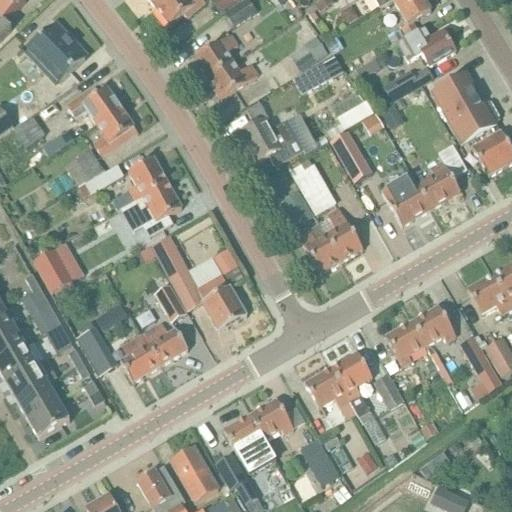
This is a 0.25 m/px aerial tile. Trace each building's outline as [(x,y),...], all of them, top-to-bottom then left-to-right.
[(0,0),(0,44),(11,34),(10,33),(4,26),(26,6),(20,0),(0,0)] [(145,0),(155,11),(169,0),(145,0)] [(192,0),(189,3),(187,0),(169,0),(155,11),(170,29),(184,18),(187,22),(206,6),(201,0),(192,0)] [(228,0),(213,0),(211,2),(221,16),(233,6),(228,0)] [(259,0),(250,0),(247,2),(224,17),(234,32),(257,17),(256,16),(266,10),(259,0)] [(291,0),(274,0),(281,9),(292,1),(291,0)] [(343,0),(345,2),(347,0),(372,0),(379,11),(392,3),(396,0),(343,0)] [(401,31),(402,33),(391,39),(396,48),(418,35),(413,27),(431,15),(421,0),(396,0),(392,3),(407,27),(401,31)] [(53,30),(39,44),(25,56),(44,77),(48,74),(60,87),(70,77),(85,63),(72,50),(76,47),(69,40),(65,43),(53,30)] [(455,56),(442,36),(430,43),(422,32),(418,35),(396,48),(408,67),(424,58),(432,71),(455,56)] [(232,38),(211,52),(194,63),(208,84),(234,66),(228,57),(238,51),(244,59),(258,50),(252,41),(239,49),(232,38)] [(336,40),(325,47),(332,58),(343,52),(336,40)] [(380,60),(348,79),(350,84),(365,76),(367,80),(386,69),(380,60)] [(329,64),(292,84),(301,100),(338,80),(329,64)] [(234,66),(208,84),(221,104),(238,93),(259,80),(251,69),(240,76),(234,66)] [(427,71),(413,80),(410,74),(383,90),(391,105),(433,81),(427,71)] [(449,85),(432,95),(446,119),(452,130),(465,123),(479,148),(501,135),(495,125),(485,107),(467,75),(449,85)] [(97,127),(120,111),(106,92),(98,98),(94,92),(78,104),(69,110),(76,122),(88,114),(97,127)] [(401,101),(396,104),(400,112),(405,110),(401,101)] [(0,138),(13,129),(0,109),(0,138)] [(395,109),(381,116),(390,133),(404,126),(395,109)] [(120,111),(97,127),(106,140),(95,147),(103,161),(122,148),(138,137),(120,111)] [(269,120),(257,126),(240,136),(257,167),(268,161),(274,170),(303,154),(287,126),(276,132),(269,120)] [(13,136),(25,153),(44,139),(33,123),(13,136)] [(511,166),(511,154),(501,135),(479,148),(471,152),(488,181),(511,166)] [(348,136),(330,147),(354,189),(373,178),(348,136)] [(48,160),(66,148),(61,139),(43,151),(48,160)] [(435,180),(419,189),(433,213),(460,197),(452,183),(466,175),(451,150),(438,159),(442,166),(430,172),(435,180)] [(78,192),(105,176),(90,154),(65,171),(78,192)] [(153,162),(136,171),(129,175),(137,190),(129,194),(135,205),(168,187),(153,162)] [(117,170),(105,176),(78,192),(84,203),(124,181),(117,170)] [(336,208),(315,171),(294,184),(303,199),(305,198),(318,221),(315,222),(317,226),(319,226),(322,223),(323,222),(320,217),(336,208)] [(67,176),(49,187),(57,200),(75,189),(67,176)] [(411,180),(383,196),(388,206),(387,207),(391,214),(401,231),(433,213),(419,189),(417,190),(411,180)] [(157,226),(164,222),(182,213),(168,187),(135,205),(141,216),(149,212),(157,226)] [(305,198),(303,199),(289,207),(293,212),(289,215),(297,228),(309,220),(311,224),(315,222),(318,221),(305,198)] [(327,239),(342,265),(362,253),(339,212),(327,219),(336,234),(327,239)] [(296,237),(316,273),(320,278),(342,265),(327,239),(316,245),(307,231),(296,237)] [(152,250),(167,276),(187,314),(202,306),(185,275),(171,251),(166,242),(152,250)] [(229,252),(212,261),(222,279),(239,270),(229,252)] [(55,254),(33,267),(50,298),(72,285),(55,254)] [(511,268),(492,280),(511,313),(511,312),(511,268)] [(25,283),(32,296),(40,292),(32,279),(25,283)] [(202,306),(209,319),(219,336),(247,321),(230,291),(229,292),(221,279),(204,289),(199,292),(205,305),(202,306)] [(467,295),(477,312),(481,320),(496,311),(501,319),(511,313),(492,280),(467,295)] [(169,290),(155,298),(172,326),(185,318),(169,290)] [(30,299),(40,317),(50,311),(40,292),(32,296),(33,297),(30,299)] [(120,308),(95,323),(103,336),(128,321),(120,308)] [(50,311),(40,317),(50,334),(53,332),(54,333),(61,329),(50,311)] [(412,326),(426,351),(444,341),(446,346),(455,340),(439,311),(412,326)] [(0,339),(14,331),(3,312),(0,314),(0,339)] [(163,326),(141,338),(160,371),(188,354),(175,333),(169,336),(163,326)] [(426,351),(412,326),(385,342),(402,371),(411,366),(409,361),(426,351)] [(61,329),(54,333),(61,346),(68,342),(61,329)] [(14,331),(0,339),(0,364),(25,350),(14,331)] [(84,338),(77,342),(99,381),(109,376),(118,370),(108,354),(95,331),(94,332),(84,338)] [(133,387),(160,371),(141,338),(123,349),(129,360),(120,365),(133,387)] [(484,373),(495,393),(501,389),(474,342),(461,349),(477,376),(484,373)] [(484,353),(501,382),(511,375),(511,358),(503,343),(484,353)] [(25,350),(0,364),(0,377),(6,387),(36,369),(25,350)] [(75,354),(68,358),(75,371),(82,367),(75,354)] [(358,358),(331,373),(357,419),(373,447),(384,441),(356,392),(372,383),(358,358)] [(36,369),(6,387),(17,406),(47,388),(57,382),(46,363),(36,369)] [(82,367),(75,371),(83,384),(90,380),(82,367)] [(357,419),(331,373),(304,389),(319,413),(335,404),(346,425),(357,419)] [(390,415),(403,407),(387,380),(374,387),(390,415)] [(89,401),(99,395),(93,386),(83,391),(89,401)] [(28,424),(58,406),(47,388),(17,406),(28,424)] [(465,393),(455,399),(462,412),(472,407),(465,393)] [(99,395),(89,401),(95,410),(104,405),(99,395)] [(277,404),(250,420),(264,445),(282,434),(285,439),(294,434),(277,404)] [(58,406),(28,424),(39,443),(70,425),(58,406)] [(456,408),(448,412),(453,419),(460,414),(456,408)] [(250,420),(223,435),(240,465),(249,480),(276,464),(264,445),(250,420)] [(420,433),(426,443),(438,436),(433,426),(420,433)] [(61,431),(55,435),(60,443),(66,440),(61,431)] [(327,452),(340,445),(335,436),(322,444),(327,452)] [(476,438),(470,441),(475,448),(480,445),(476,438)] [(340,481),(324,454),(318,443),(299,453),(322,492),(340,481)] [(462,451),(458,446),(451,451),(455,456),(462,451)] [(341,450),(330,456),(342,477),(353,471),(341,450)] [(218,494),(194,452),(171,466),(195,507),(218,494)] [(367,456),(356,463),(366,477),(377,470),(367,456)] [(398,467),(397,465),(393,458),(382,464),(388,475),(398,467)] [(235,464),(218,474),(231,495),(235,492),(243,505),(255,498),(235,464)] [(185,507),(164,470),(163,471),(164,473),(157,478),(155,475),(137,486),(151,511),(239,511),(233,502),(226,506),(224,502),(210,511),(207,511),(182,511),(181,510),(185,507)] [(343,489),(333,497),(340,506),(350,498),(343,489)] [(437,491),(429,509),(436,511),(468,511),(471,506),(437,491)] [(115,511),(109,500),(88,511),(115,511)]
